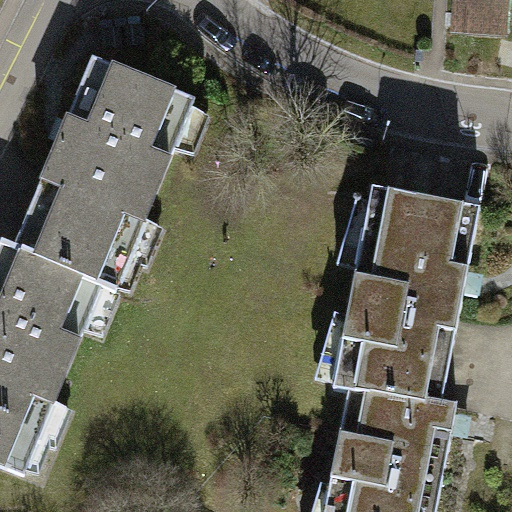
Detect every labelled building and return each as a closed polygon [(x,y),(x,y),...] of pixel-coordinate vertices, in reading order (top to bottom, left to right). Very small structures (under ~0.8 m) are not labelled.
[(454,0),(452,26),(503,29),(504,0),(454,0)] [(196,101),(92,59),(14,250),(103,286),(117,292),(196,101)] [(479,207),(372,186),(333,386),(347,388),(439,407),(479,207)] [(103,286),(14,250),(1,244),(0,245),(0,465),(25,475),(103,286)] [(436,511),(456,410),(439,407),(347,388),(322,511),(436,511)]
